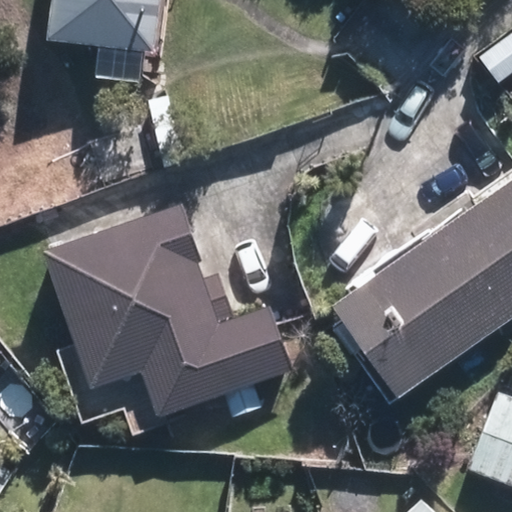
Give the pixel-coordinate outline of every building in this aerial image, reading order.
[(157,0),(56,0),(53,30),(152,45),(157,0)] [(511,176),(349,291),(413,385),(511,315),(511,176)] [(170,211),(45,253),(89,385),(140,368),(156,413),(281,367),(261,310),(213,328),(170,211)] [(20,319),(0,296),(0,336),(20,319)] [(511,393),(497,388),(468,463),(511,479),(511,393)] [(440,511),(422,493),(402,511),(440,511)]
